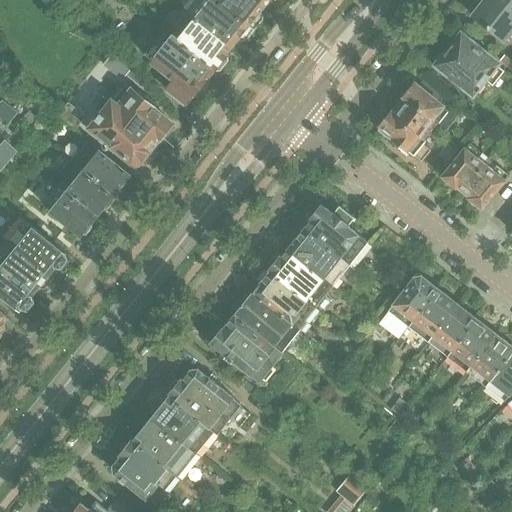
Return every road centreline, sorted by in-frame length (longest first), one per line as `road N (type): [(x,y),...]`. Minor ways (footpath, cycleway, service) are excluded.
road 1 (residential): [(311,0),(0,382)]
road 2 (residential): [(23,511),(320,143)]
road 3 (tertiary): [(0,467),(194,231)]
road 4 (residential): [(470,254),(320,143)]
road 5 (residential): [(320,143),(437,0)]
road 6 (tertiary): [(291,121),(381,0)]
road 7 (tertiary): [(274,107),(235,155),(194,231)]
road 8 (tertiary): [(194,231),(239,190),(291,121)]
road 9 (tertiary): [(370,0),(274,107)]
